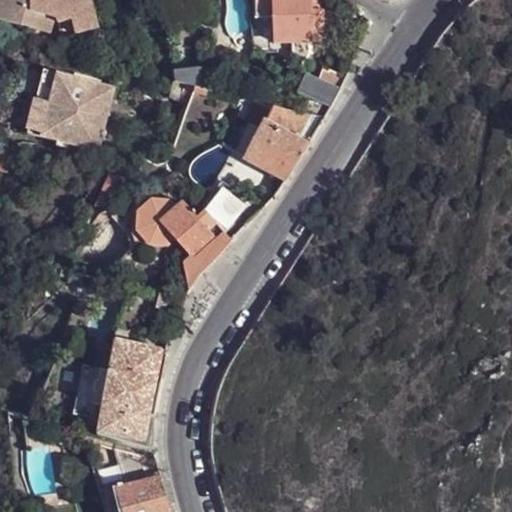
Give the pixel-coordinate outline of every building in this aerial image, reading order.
[(0,0),(0,20),(35,30),(55,19),(58,20),(63,39),(97,28),(89,0),(0,0)] [(256,0),(257,17),(275,16),(276,44),(294,43),(309,42),(324,42),(324,10),(319,10),(319,0),(256,0)] [(55,19),(35,30),(63,39),(58,20),(55,19)] [(294,43),(294,55),(296,59),(302,61),(307,58),(307,53),(309,53),(309,42),(294,43)] [(201,68),(174,71),(176,82),(178,83),(194,86),(195,87),(203,88),(201,68)] [(323,68),(318,79),(342,89),(348,76),(334,70),(333,72),(323,68)] [(117,87),(46,70),(30,134),(101,151),(117,87)] [(308,74),(300,93),(331,108),(342,89),(318,79),(308,74)] [(191,97),(194,86),(178,83),(177,87),(184,90),(183,94),(191,97)] [(195,87),(193,92),(207,96),(209,90),(203,88),(195,87)] [(235,153),(248,159),(274,106),(262,103),(235,153)] [(248,159),(287,180),(309,145),(298,139),(307,121),(310,115),(274,106),(248,159)] [(307,121),(298,139),(309,145),(319,127),(307,121)] [(4,154),(0,166),(8,169),(12,156),(4,154)] [(129,188),(119,183),(108,206),(118,211),(129,188)] [(224,189),(205,211),(218,224),(220,222),(232,207),(241,202),(224,189)] [(150,203),(146,199),(135,210),(133,231),(138,245),(146,239),(139,231),(140,212),(150,203)] [(169,246),(176,240),(161,224),(179,208),(173,202),(154,200),(150,203),(140,212),(139,231),(146,239),(151,245),(169,246)] [(247,207),(241,202),(232,207),(220,222),(229,230),(247,207)] [(179,208),(161,224),(176,240),(192,256),(207,272),(228,249),(198,218),(184,203),(179,208)] [(218,224),(205,211),(198,218),(228,249),(234,241),(218,224)] [(87,252),(85,250),(113,217),(110,212),(76,254),(94,270),(96,267),(86,259),(85,255),(87,252)] [(207,272),(192,256),(186,262),(191,292),(197,283),(202,276),(207,272)] [(84,287),(86,276),(65,271),(64,278),(71,280),(71,284),(84,287)] [(157,307),(180,313),(186,299),(160,293),(157,307)] [(154,455),(153,438),(157,421),(151,419),(164,350),(118,342),(113,372),(86,367),(77,413),(93,416),(95,407),(105,409),(98,438),(109,441),(154,455)] [(128,485),(146,480),(141,456),(115,449),(116,458),(121,458),(128,485)] [(94,465),(100,492),(115,488),(128,485),(121,458),(116,458),(94,465)] [(171,511),(160,476),(146,480),(128,485),(115,488),(122,511),(171,511)] [(106,511),(122,511),(115,488),(100,492),(106,511)]
